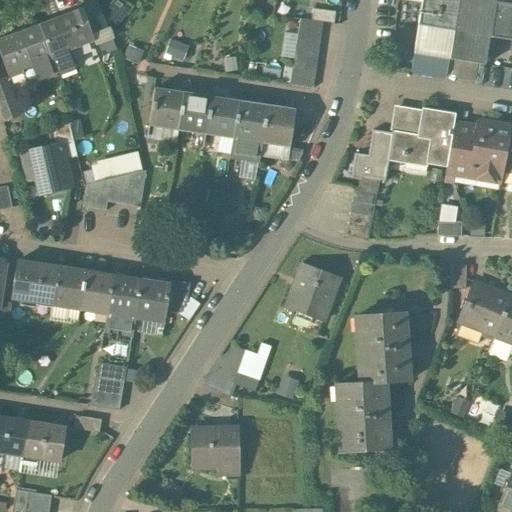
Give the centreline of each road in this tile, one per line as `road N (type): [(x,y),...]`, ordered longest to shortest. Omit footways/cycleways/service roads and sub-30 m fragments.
road 1 (residential): [(285,220),(96,511)]
road 2 (residential): [(511,252),(346,245),(285,220)]
road 3 (residential): [(350,79),(511,104)]
road 4 (residential): [(350,79),(339,120),(285,220)]
